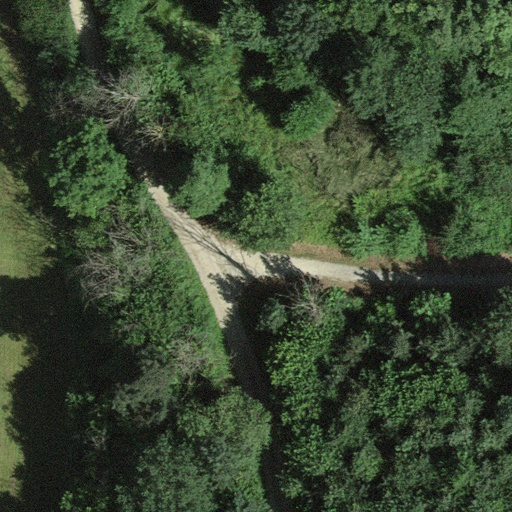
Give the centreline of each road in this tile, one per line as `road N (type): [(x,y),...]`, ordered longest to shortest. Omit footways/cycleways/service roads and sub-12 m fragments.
road 1 (track): [(511,279),(346,275),(209,258)]
road 2 (track): [(84,0),(105,82),(209,258)]
road 3 (track): [(209,258),(269,423),(279,511)]
